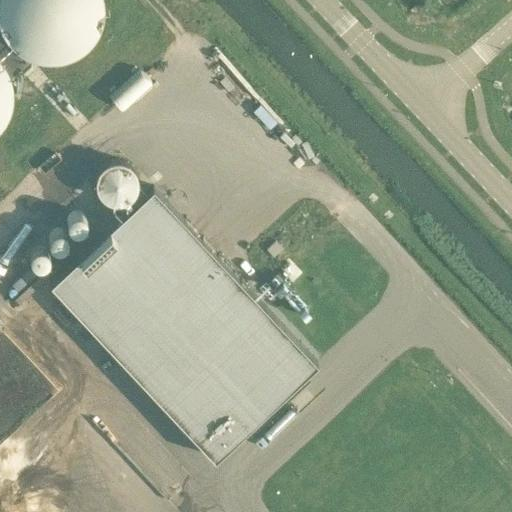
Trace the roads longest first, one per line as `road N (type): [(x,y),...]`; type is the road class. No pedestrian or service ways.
road 1 (unknown): [(173,29),(415,288)]
road 2 (unknown): [(415,288),(208,493)]
road 3 (unknown): [(0,302),(208,493)]
road 4 (unknown): [(173,29),(0,199)]
road 5 (tertiary): [(316,0),(419,108)]
road 6 (unknown): [(415,288),(511,395)]
road 7 (tertiary): [(419,108),(511,207)]
road 8 (unclassified): [(419,108),(511,30)]
